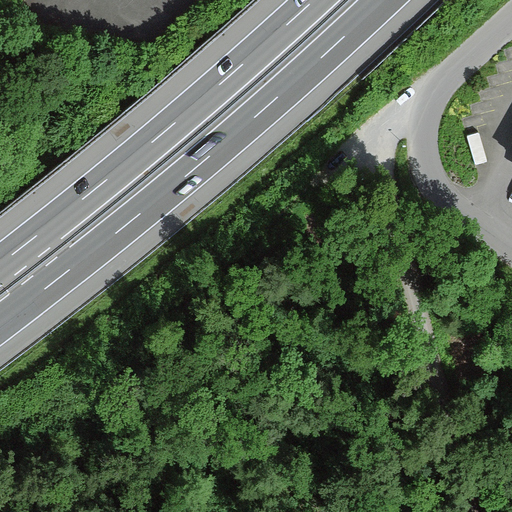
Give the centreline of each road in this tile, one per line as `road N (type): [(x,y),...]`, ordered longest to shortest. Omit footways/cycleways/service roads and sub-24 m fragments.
road 1 (motorway): [(0,322),(198,165),(382,0)]
road 2 (track): [(429,93),(379,139),(469,511)]
road 3 (motorway): [(313,0),(0,263)]
